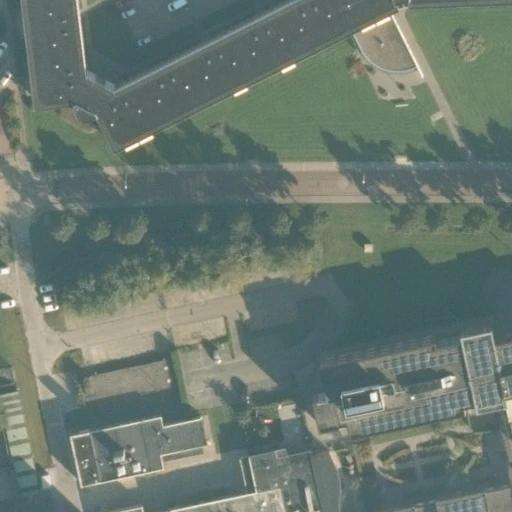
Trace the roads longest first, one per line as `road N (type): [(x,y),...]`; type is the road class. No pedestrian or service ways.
road 1 (tertiary): [(9,196),(511,182)]
road 2 (unclassified): [(66,477),(9,196)]
road 3 (unknown): [(66,477),(230,448)]
